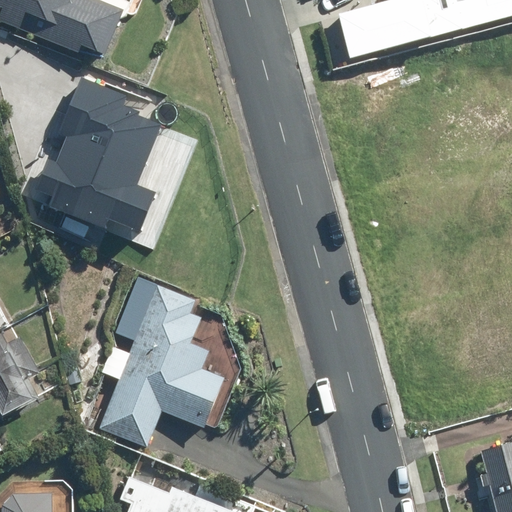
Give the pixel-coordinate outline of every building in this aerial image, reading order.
[(0,0),(0,18),(86,53),(90,45),(114,54),(131,11),(101,0),(0,0)] [(196,313),(201,302),(164,286),(106,428),(153,448),(168,410),(211,428),(232,378),(207,369),(215,349),(197,342),(206,317),(196,313)] [(25,335),(10,343),(0,325),(0,423),(45,398),(35,380),(47,372),(25,335)] [(486,511),(511,511),(511,443),(473,453),(486,511)] [(240,511),(181,489),(180,494),(136,478),(128,500),(140,504),(136,511),(240,511)] [(60,511),(60,493),(18,494),(8,506),(8,511),(60,511)]
